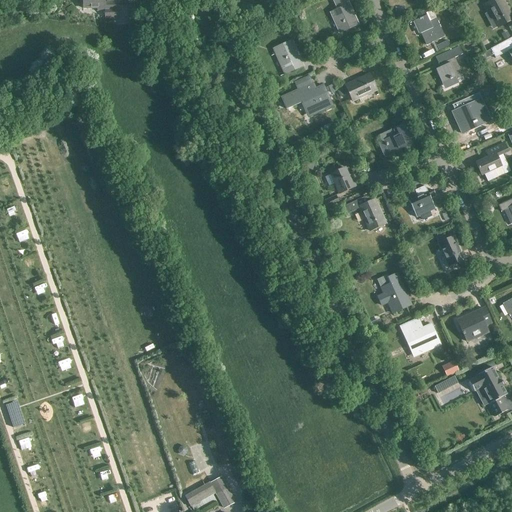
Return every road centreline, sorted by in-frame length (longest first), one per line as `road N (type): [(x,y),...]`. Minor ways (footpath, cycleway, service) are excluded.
road 1 (residential): [(415,490),(195,0)]
road 2 (track): [(128,511),(13,173),(0,156)]
road 3 (residential): [(444,159),(388,39)]
